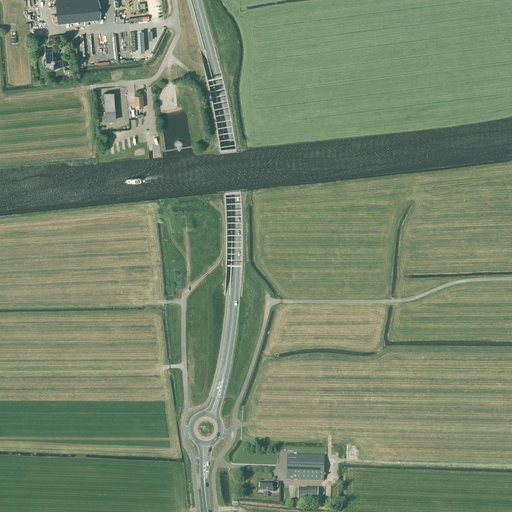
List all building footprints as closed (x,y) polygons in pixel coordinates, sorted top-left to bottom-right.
[(101,5),(99,0),(55,0),(58,23),(88,20),(88,24),(88,20),(100,18),(99,24),(102,10),(101,5)] [(52,67),(53,67),(54,67),(69,66),(69,65),(66,66),(65,59),(59,59),(58,58),(58,57),(57,57),(57,56),(56,55),(55,55),(54,55),(53,55),(52,48),(45,49),(45,46),(46,61),(46,62),(47,63),(47,64),(48,65),(49,66),(50,66),(50,67),(51,67),(52,67)] [(73,77),(72,70),(72,69),(64,70),(64,71),(68,71),(69,78),(73,77)] [(104,93),(106,121),(117,121),(114,92),(104,93)] [(143,108),(143,103),(142,95),(134,96),(136,108),(143,108)] [(287,480),(323,481),(324,456),(294,455),(287,455),(287,480)] [(268,483),(260,483),(260,491),(268,491),(268,492),(273,492),(273,488),(278,488),(278,483),(273,483),(268,482),(268,483)] [(318,490),(298,489),(298,499),(317,500),(318,490)]
